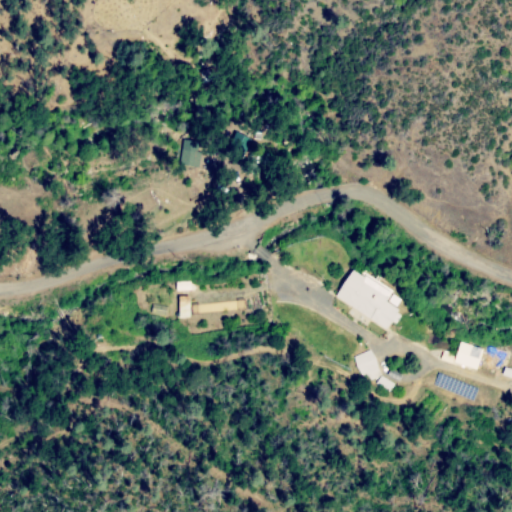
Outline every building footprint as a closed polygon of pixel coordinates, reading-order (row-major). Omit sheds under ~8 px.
[(177,163),(195,167),(201,144),(183,140),(177,163)] [(386,332),(334,297),(354,269),(401,300),(395,309),(400,312),(386,332)] [(191,292),(178,293),(177,282),(191,281),(191,292)] [(189,306),(180,306),(180,319),(188,319),(189,306)] [(476,369),(453,363),(459,340),(482,347),(476,369)] [(511,378),(502,376),(505,366),(482,359),(486,345),(511,352),(511,378)] [(371,351),(353,359),(364,385),(382,377),(371,351)] [(401,375),(402,382),(415,380),(414,372),(401,375)] [(390,392),(377,384),(381,377),(394,385),(390,392)]
